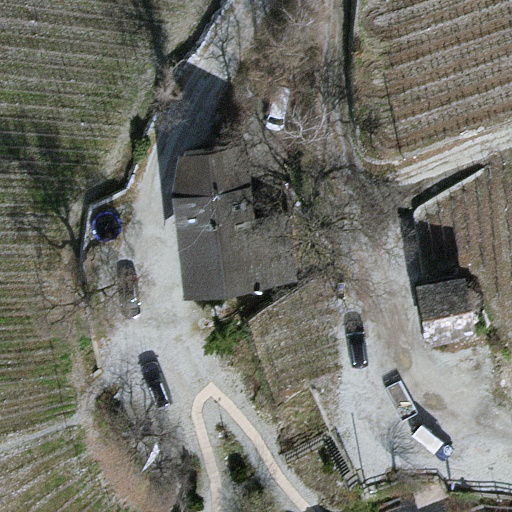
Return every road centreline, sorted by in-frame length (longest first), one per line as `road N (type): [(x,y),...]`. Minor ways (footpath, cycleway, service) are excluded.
road 1 (track): [(511,430),(458,429),(346,195),(326,60),(330,0)]
road 2 (track): [(511,136),(346,195)]
